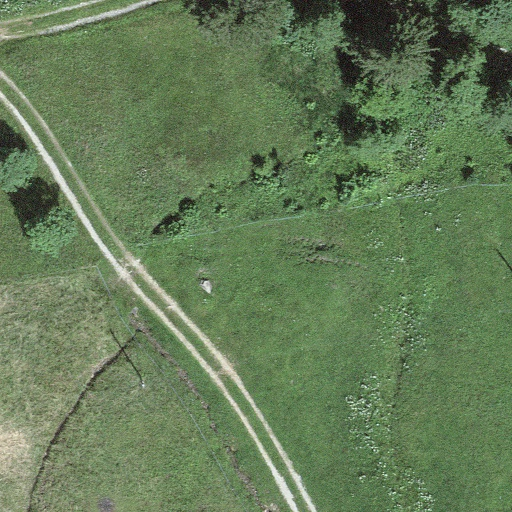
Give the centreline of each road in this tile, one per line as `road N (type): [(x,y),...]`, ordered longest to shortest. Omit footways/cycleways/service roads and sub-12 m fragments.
road 1 (track): [(0,84),(141,304),(239,396),(295,511)]
road 2 (track): [(352,0),(511,65)]
road 3 (track): [(0,29),(127,0)]
